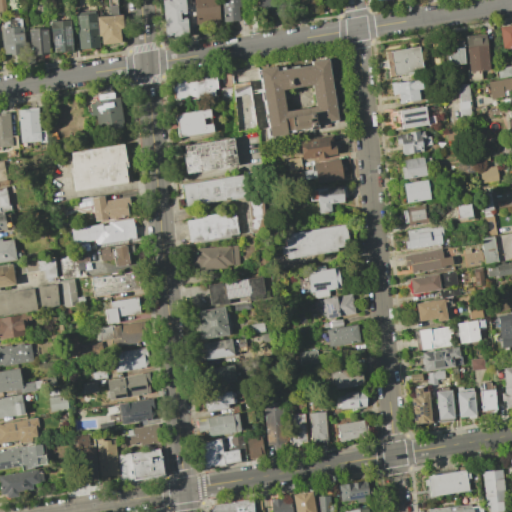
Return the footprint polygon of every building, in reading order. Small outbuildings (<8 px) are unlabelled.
[(114,0),(116,14),(108,14),(106,0),(114,0)] [(182,0),(186,36),(171,38),(171,34),(164,35),(160,0),(182,0)] [(220,2),(226,1),(225,0),(239,0),(240,7),(236,7),(238,20),(222,22),(220,2)] [(216,6),(217,21),(194,23),(192,8),(216,6)] [(94,13),(95,17),(96,36),(98,47),(78,49),(74,15),(94,13)] [(120,15),(122,28),(118,29),(119,43),(100,44),(99,36),(96,36),(95,17),(120,15)] [(0,27),(7,27),(7,20),(20,19),(23,53),(1,55),(0,41),(0,27)] [(68,20),(71,51),(53,52),(53,48),(51,48),(51,44),(50,44),(48,22),(68,20)] [(511,24),(511,47),(501,49),(497,27),(511,24)] [(27,29),(45,27),(48,53),(30,55),(27,29)] [(484,34),(487,69),(466,71),(463,36),(484,34)] [(416,46),(420,71),(387,77),(383,52),(416,46)] [(461,48),(462,64),(456,63),(450,66),(445,56),(455,51),(453,48),(461,48)] [(273,67),(274,71),(309,65),(309,61),(326,58),(336,120),(316,123),(317,126),(284,132),(284,133),(268,136),(257,69),(273,67)] [(509,65),(511,75),(496,78),(495,68),(509,65)] [(174,86),(174,82),(214,75),(216,88),(212,89),(213,96),(188,100),(187,97),(173,100),(171,86),(174,86)] [(509,77),(511,89),(501,91),(502,96),(489,99),(485,81),(509,77)] [(418,79),(420,88),(415,89),(416,100),(397,102),(395,94),(390,95),(389,83),(418,79)] [(231,87),(230,84),(247,82),(254,129),(236,132),(232,99),(220,101),(218,89),(231,87)] [(466,83),(468,101),(458,102),(455,85),(466,83)] [(117,97),(121,121),(95,126),(94,115),(90,115),(88,103),(92,103),(91,101),(96,100),(95,94),(112,92),(113,97),(117,97)] [(457,116),(455,103),(468,101),(469,114),(457,116)] [(399,124),(396,111),(422,106),(424,117),(431,115),(432,122),(396,129),(396,125),(399,124)] [(207,109),(209,117),(201,118),(202,125),(210,123),(212,132),(177,138),(174,114),(207,109)] [(16,113),(18,113),(18,111),(26,110),(26,112),(35,111),(37,132),(42,131),(43,139),(38,139),(39,141),(19,143),(16,113)] [(0,113),(6,113),(9,137),(14,136),(15,144),(10,144),(10,146),(0,147),(0,113)] [(421,131),(422,137),(427,136),(429,145),(420,146),(421,151),(400,154),(399,143),(394,144),(393,135),(421,131)] [(334,154),(300,160),(297,141),(331,135),(334,154)] [(187,156),(186,152),(183,152),(182,146),(231,138),(236,165),(184,173),(182,157),(187,156)] [(121,144),(125,167),(122,167),(125,183),(73,191),(70,174),(72,173),(68,153),(121,144)] [(401,165),(401,160),(421,157),(424,175),(400,179),(398,166),(401,165)] [(337,158),(340,175),(314,179),(311,163),(337,158)] [(493,165),(496,179),(479,182),(476,168),(493,165)] [(242,175),(245,197),(228,199),(228,197),(223,198),(223,200),(184,206),(180,184),(242,175)] [(430,178),(431,186),(426,187),(428,199),(404,203),(400,183),(430,178)] [(314,189),(315,192),(316,192),(316,189),(323,188),(323,191),(344,189),(345,196),(341,196),(341,201),(328,203),(329,212),(317,213),(315,199),(308,200),(307,190),(314,189)] [(488,192),(491,209),(489,210),(490,215),(482,216),(481,211),(480,211),(477,194),(488,192)] [(101,196),(102,200),(126,196),(128,205),(124,206),(126,215),(115,217),(115,219),(110,220),(110,218),(93,221),(90,205),(77,207),(76,200),(101,196)] [(246,198),(260,197),(264,231),(250,233),(246,198)] [(62,202),(63,214),(51,216),(50,204),(62,202)] [(468,203),(470,216),(456,218),(454,205),(468,203)] [(423,204),(426,223),(406,225),(403,207),(423,204)] [(233,211),(236,234),(228,235),(228,238),(197,243),(197,240),(188,242),(184,220),(233,211)] [(491,216),(494,233),(483,235),(480,218),(491,216)] [(100,224),(100,226),(106,225),(106,222),(130,218),(134,238),(94,244),(94,239),(71,243),(69,229),(100,224)] [(343,224),(345,238),(341,239),(342,246),(335,247),(335,251),(281,260),(277,235),(343,224)] [(439,224),(441,235),(439,236),(440,243),(408,249),(404,230),(439,224)] [(492,236),(496,262),(483,264),(479,238),(492,236)] [(0,241),(11,239),(14,259),(0,261),(0,241)] [(73,255),(72,253),(76,253),(75,245),(87,243),(88,251),(85,251),(87,262),(82,263),(84,276),(61,279),(57,257),(73,255)] [(196,252),(196,249),(235,244),(237,264),(224,265),(225,268),(198,270),(198,266),(191,267),(189,252),(196,252)] [(124,245),(128,265),(115,267),(114,265),(113,265),(112,259),(99,261),(97,250),(124,245)] [(468,248),(469,252),(480,250),(482,263),(464,267),(461,250),(468,248)] [(439,249),(441,258),(449,256),(451,265),(443,266),(443,267),(410,273),(408,264),(403,265),(402,255),(439,249)] [(35,260),(35,261),(51,259),(54,277),(44,279),(42,270),(18,274),(17,263),(35,260)] [(510,263),(511,273),(486,278),(485,267),(510,263)] [(0,265),(10,264),(13,285),(0,287),(0,265)] [(336,267),(339,287),(327,289),(328,296),(313,298),(312,292),(308,292),(305,272),(336,267)] [(480,267),(483,285),(474,286),(471,269),(480,267)] [(109,275),(109,277),(122,275),(122,273),(135,270),(138,289),(92,297),(89,278),(109,275)] [(436,273),(436,275),(454,272),(456,285),(438,288),(438,289),(411,294),(408,278),(436,273)] [(260,276),(263,297),(247,299),(247,296),(226,300),(226,303),(209,306),(206,285),(260,276)] [(71,279),(75,305),(60,307),(58,295),(60,294),(58,281),(71,279)] [(0,292),(54,283),(58,305),(0,314),(0,292)] [(458,287),(459,294),(440,298),(438,291),(458,287)] [(334,296),(334,297),(350,295),(353,313),(324,318),(323,312),(321,312),(320,305),(321,305),(317,305),(316,299),(334,296)] [(110,308),(109,301),(136,297),(138,312),(116,316),(117,323),(105,324),(103,309),(110,308)] [(442,299),(445,319),(435,321),(435,318),(417,321),(414,304),(442,299)] [(447,299),(442,300),(446,319),(451,318),(447,299)] [(248,303),(249,308),(233,311),(232,305),(248,303)] [(223,307),(224,313),(225,313),(228,331),(226,331),(227,335),(199,339),(194,311),(223,307)] [(480,308),(481,317),(468,319),(467,310),(480,308)] [(0,317),(28,313),(29,320),(24,321),(25,325),(21,326),(23,335),(0,338),(0,317)] [(496,316),(511,313),(511,344),(500,347),(497,331),(498,330),(496,316)] [(340,319),(341,326),(329,328),(328,321),(340,319)] [(475,319),(479,339),(458,342),(455,322),(475,319)] [(97,335),(96,328),(111,325),(111,326),(141,321),(143,331),(139,331),(141,341),(115,346),(114,338),(95,341),(94,336),(97,335)] [(262,322),(264,331),(249,333),(248,324),(262,322)] [(355,325),(358,342),(327,346),(325,329),(355,325)] [(446,326),(446,329),(450,328),(450,333),(447,334),(449,345),(419,349),(416,330),(446,326)] [(230,339),(232,355),(204,359),(201,344),(230,339)] [(0,347),(28,342),(31,360),(1,366),(1,365),(0,365),(0,347)] [(145,347),(147,362),(141,363),(142,367),(114,372),(111,353),(145,347)] [(457,347),(458,353),(459,353),(461,363),(452,365),(452,366),(423,371),(420,352),(457,347)] [(315,349),(317,362),(300,365),(298,352),(315,349)] [(483,358),(484,368),(470,370),(469,359),(483,358)] [(232,365),(235,381),(211,385),(208,369),(232,365)] [(503,392),(501,368),(511,366),(511,407),(505,408),(504,401),(500,401),(500,393),(503,392)] [(359,367),(361,383),(332,388),(329,372),(359,367)] [(0,370),(17,368),(19,384),(39,381),(40,388),(35,388),(35,390),(20,393),(19,389),(0,392),(0,370)] [(456,368),(457,380),(450,380),(449,369),(456,368)] [(426,372),(442,370),(443,378),(435,379),(436,385),(428,386),(426,372)] [(147,373),(148,380),(144,381),(144,382),(147,381),(149,392),(108,400),(105,380),(147,373)] [(420,373),(420,380),(409,381),(408,374),(420,373)] [(413,398),(412,388),(419,387),(420,391),(427,391),(430,422),(412,424),(409,398),(413,398)] [(460,387),(461,389),(471,388),(474,416),(458,417),(455,388),(460,387)] [(493,389),(495,410),(491,411),(491,409),(483,410),(483,411),(480,411),(479,390),(493,389)] [(229,390),(232,402),(226,404),(227,407),(206,412),(203,396),(229,390)] [(338,395),(338,393),(342,393),(342,391),(355,390),(355,391),(364,391),(365,406),(339,408),(339,407),(335,407),(334,395),(338,395)] [(449,390),(452,418),(436,420),(433,391),(449,390)] [(0,397),(20,394),(23,414),(0,418),(0,397)] [(65,396),(67,410),(49,412),(47,398),(65,396)] [(280,398),(283,432),(265,434),(262,399),(280,398)] [(150,399),(152,408),(148,409),(150,419),(120,424),(117,405),(150,399)] [(323,411),(326,441),(310,442),(310,439),(308,439),(308,438),(309,438),(307,413),(323,411)] [(208,439),(207,431),(196,433),(194,419),(236,412),(239,434),(219,437),(208,439)] [(303,414),(305,443),(300,444),(300,442),(297,442),(297,444),(295,445),(295,451),(290,452),(287,415),(303,414)] [(0,422),(36,417),(37,427),(34,427),(36,436),(29,437),(30,442),(18,444),(18,439),(0,442),(0,422)] [(338,433),(336,424),(362,420),(363,425),(366,424),(368,435),(344,439),(344,441),(339,442),(338,436),(336,436),(336,434),(338,433)] [(156,424),(159,440),(129,444),(126,429),(156,424)] [(243,436),(259,433),(262,456),(247,458),(243,436)] [(86,435),(87,445),(75,446),(74,436),(86,435)] [(223,464),(199,468),(196,441),(208,439),(219,437),(221,452),(223,464)] [(101,439),(101,441),(109,440),(109,444),(114,444),(117,474),(104,475),(105,479),(98,479),(95,439),(101,439)] [(0,448),(26,445),(26,447),(40,444),(41,455),(43,454),(45,464),(23,468),(23,465),(0,468),(0,448)] [(221,452),(223,464),(239,461),(237,449),(221,452)] [(122,481),(165,476),(162,450),(119,455),(122,481)] [(0,475),(36,469),(38,483),(30,484),(31,489),(16,491),(17,496),(6,498),(5,494),(0,494),(0,475)] [(500,469),(504,511),(494,511),(483,511),(480,471),(500,469)] [(463,470),(464,474),(468,473),(468,478),(465,479),(467,490),(429,497),(425,476),(463,470)] [(365,480),(367,497),(339,502),(337,485),(365,480)] [(310,491),(313,511),(294,511),(291,495),(310,491)] [(328,495),(329,511),(315,511),(315,496),(328,495)] [(210,511),(215,505),(255,498),(256,511),(210,511)] [(281,498),(281,501),(290,500),(290,511),(270,511),(269,499),(281,498)]
